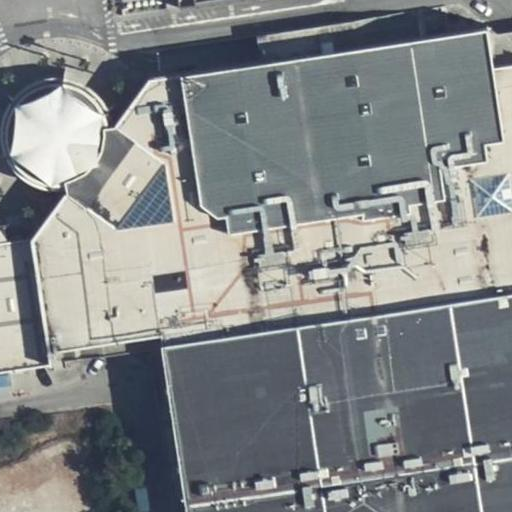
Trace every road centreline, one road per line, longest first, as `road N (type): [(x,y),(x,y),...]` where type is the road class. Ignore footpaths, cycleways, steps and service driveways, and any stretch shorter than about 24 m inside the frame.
road 1 (unknown): [(339,95),(251,106),(203,142),(195,166),(215,274)]
road 2 (unknown): [(263,412),(269,424),(301,433),(410,429),(428,437),(455,477),(511,475)]
road 3 (unknown): [(215,274),(484,241)]
road 4 (unknown): [(231,342),(490,306)]
road 5 (unknown): [(263,412),(511,384)]
